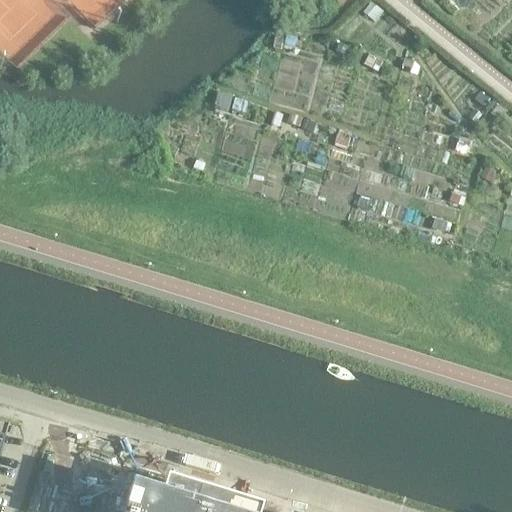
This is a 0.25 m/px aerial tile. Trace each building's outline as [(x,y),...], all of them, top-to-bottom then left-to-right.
[(372,5),(363,15),(375,24),(383,14),(372,5)] [(284,41),(272,38),(270,49),(281,52),(284,41)] [(286,39),(284,47),(296,50),(298,42),(286,39)] [(348,50),(339,46),(336,54),(345,58),(348,50)] [(384,64),(369,57),(364,67),(380,74),(384,64)] [(414,64),(405,61),(402,69),(411,72),(414,64)] [(231,100),(216,95),(212,108),(227,113),(231,100)] [(489,102),(480,95),(475,102),(483,109),(489,102)] [(247,106),(234,101),(231,112),(244,116),(247,106)] [(506,116),(498,109),(491,117),(500,124),(506,116)] [(283,117),(275,115),(271,127),(279,130),(283,117)] [(303,121),(291,117),(288,126),(300,130),(303,121)] [(316,126),(304,123),(301,131),(313,135),(316,126)] [(352,136),(339,132),(334,147),(347,151),(352,136)] [(471,144),(459,140),(455,151),(467,155),(471,144)] [(495,176),(485,170),(480,179),(491,185),(495,176)] [(465,200),(453,196),(450,205),(462,209),(465,200)] [(452,226),(435,221),(432,231),(449,236),(452,226)] [(161,485),(63,455),(45,511),(250,511),(188,493),(183,508),(157,500),(161,485)]
